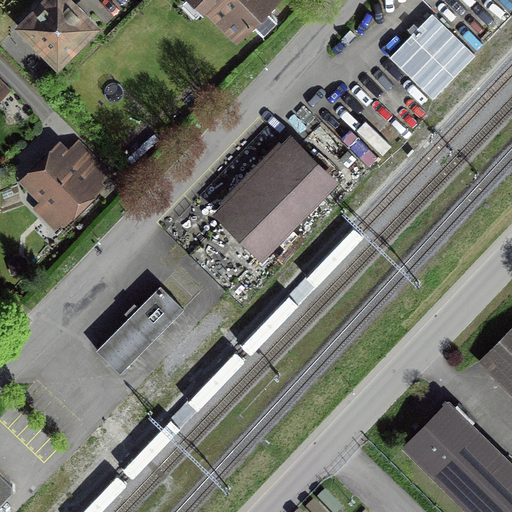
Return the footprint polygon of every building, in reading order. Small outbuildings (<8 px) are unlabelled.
[(95,34),(59,0),(55,0),(25,30),(63,67),(95,34)] [(198,0),(237,38),(252,22),(262,32),(276,18),(267,9),(275,0),(198,0)] [(414,33),(388,59),(430,101),(511,18),(511,0),(482,0),(450,32),(432,14),(414,33)] [(105,176),(67,140),(28,182),(66,218),(105,176)] [(294,152),(226,222),(256,251),(324,180),(294,152)] [(135,310),(97,348),(122,372),(182,310),(158,287),(135,310)] [(511,327),(478,364),(511,395),(511,327)] [(511,511),(511,472),(445,407),(402,450),(465,511),(511,511)] [(0,508),(17,491),(0,475),(0,508)]
